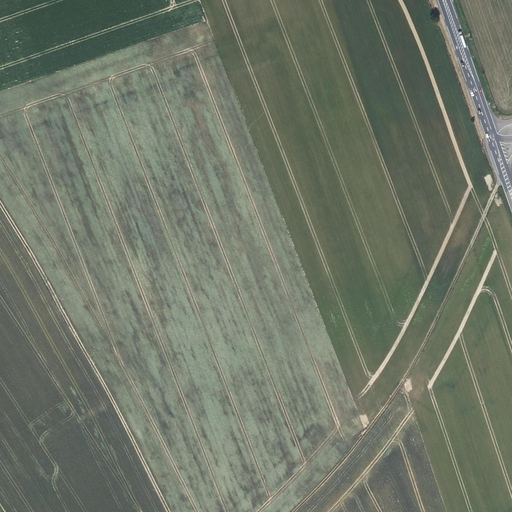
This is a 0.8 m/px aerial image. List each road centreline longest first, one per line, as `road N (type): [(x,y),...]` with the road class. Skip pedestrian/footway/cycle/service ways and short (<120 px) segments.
road 1 (track): [(291,511),(403,376),(505,177)]
road 2 (track): [(167,511),(0,204)]
road 3 (primary): [(487,125),(442,0)]
